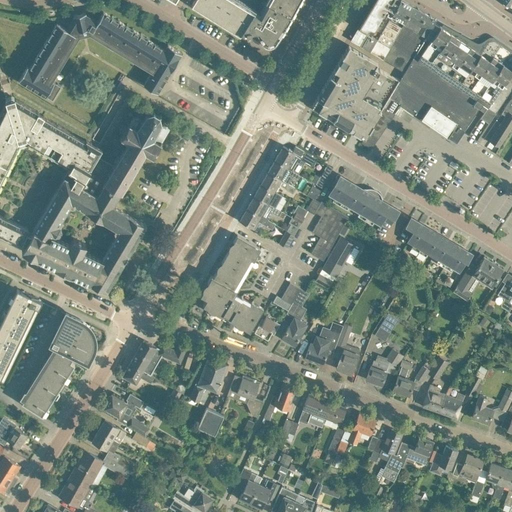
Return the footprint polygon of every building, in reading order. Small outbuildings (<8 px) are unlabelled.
[(264,0),(269,2),(261,16),(248,8),(250,6),(240,0),(237,0),(237,2),(234,0),(194,0),(191,5),(240,35),(240,34),(247,36),(252,36),(251,32),(256,31),(257,32),(261,41),(262,42),(262,43),(263,43),(263,44),(264,44),(265,44),(265,45),(266,45),(267,45),(268,45),(268,46),(269,46),(269,45),(270,45),(271,45),(272,45),(273,45),(273,44),(274,44),(274,43),(275,43),(279,36),(284,30),(288,22),(292,15),(297,6),(300,0),(264,0)] [(389,19),(399,0),(375,0),(359,27),(352,40),(363,47),(370,51),(378,38),(389,19)] [(383,59),(413,6),(402,0),(399,0),(389,19),(378,38),(370,51),(383,59)] [(511,0),(502,0),(504,1),(502,3),(503,4),(504,3),(503,3),(504,0),(505,0),(509,2),(507,6),(511,9),(511,8),(511,0)] [(394,66),(424,13),(413,6),(383,59),(394,66)] [(19,80),(52,100),(60,86),(51,80),(79,35),(90,32),(152,70),(144,84),(157,92),(170,71),(171,71),(179,58),(179,57),(181,52),(168,44),(165,49),(103,11),(96,23),(92,21),(93,19),(92,18),(91,20),(87,17),(87,18),(85,12),(73,15),(74,21),(71,25),(70,24),(69,25),(71,26),(68,30),(57,23),(29,67),(27,66),(19,80)] [(426,36),(433,23),(436,19),(424,13),(394,66),(404,72),(426,36)] [(439,27),(433,23),(426,36),(404,72),(399,80),(384,105),(393,112),(399,104),(411,112),(412,111),(421,117),(420,118),(431,126),(432,125),(441,131),(440,132),(451,139),(452,138),(456,141),(482,103),(487,107),(511,68),(511,51),(494,39),(494,40),(493,41),(491,42),(489,40),(487,44),(486,43),(485,45),(480,53),(440,26),(439,27)] [(343,54),(312,105),(363,136),(364,137),(365,136),(368,131),(371,126),(374,121),(377,116),(380,111),(384,105),(399,80),(375,65),(377,61),(349,44),(343,54)] [(511,68),(487,107),(480,117),(489,123),(511,88),(511,96),(504,108),(501,113),(505,115),(489,141),(499,146),(511,126),(511,68)] [(120,139),(128,143),(114,166),(97,156),(102,149),(86,139),(85,141),(43,116),(44,115),(15,98),(15,97),(5,100),(0,111),(0,234),(21,244),(21,243),(24,245),(22,250),(38,258),(39,257),(55,265),(55,266),(72,274),(72,273),(89,281),(88,282),(106,290),(124,260),(127,255),(145,225),(146,226),(146,225),(113,205),(145,151),(152,156),(170,126),(163,122),(161,122),(160,116),(161,115),(161,114),(159,115),(154,112),(154,110),(153,110),(153,112),(147,114),(146,112),(145,113),(146,114),(143,119),(138,116),(138,115),(137,115),(137,116),(134,117),(133,115),(132,116),(133,117),(128,127),(124,124),(123,126),(122,125),(119,130),(120,131),(120,132),(123,134),(122,136),(120,137),(120,139)] [(395,113),(393,112),(384,105),(380,111),(391,119),(395,113)] [(388,124),(391,119),(380,111),(377,116),(388,124)] [(384,129),(388,124),(377,116),(374,121),(384,129)] [(381,134),(384,129),(374,121),(371,126),(381,134)] [(378,139),(381,134),(371,126),(368,131),(378,139)] [(375,143),(378,139),(368,131),(365,136),(375,143)] [(371,149),(375,143),(365,136),(364,137),(361,142),(371,149)] [(317,157),(300,148),(295,145),(292,150),(283,145),(274,160),(292,169),(297,161),(299,162),(301,159),(313,165),(317,157)] [(298,179),(301,174),(292,169),(274,160),(267,172),(289,184),(293,176),(298,179)] [(295,187),(289,184),(267,172),(261,183),(276,191),(280,185),(292,192),(295,187)] [(322,186),(327,177),(321,173),(316,183),(322,186)] [(363,187),(360,186),(347,178),(347,179),(340,175),(339,177),(329,193),(335,197),(341,200),(339,204),(347,209),(349,205),(360,211),(358,215),(365,220),(368,216),(374,220),(380,223),(383,219),(390,223),(391,224),(398,212),(397,212),(399,209),(390,204),(390,205),(382,200),(382,196),(379,192),(376,189),(371,187),(367,188),(363,187)] [(276,191),(261,183),(254,195),(269,204),(274,207),(275,207),(282,195),(276,191)] [(312,185),(307,194),(313,198),(315,199),(320,189),(312,185)] [(262,216),(269,204),(254,195),(247,206),(247,207),(262,216)] [(320,202),(315,199),(313,198),(306,209),(314,214),(315,212),(320,202)] [(348,216),(336,209),(321,201),(320,202),(315,212),(321,215),(312,231),(320,236),(311,253),(323,260),(348,216)] [(247,208),(240,220),(254,228),(259,221),(272,229),(275,223),(262,216),(247,207),(247,208)] [(275,207),(274,207),(272,211),(279,215),(281,211),(275,207)] [(296,212),(292,217),(292,218),(301,223),(304,217),(296,212)] [(294,235),(301,223),(292,218),(292,217),(290,220),(288,223),(291,224),(287,230),(294,235)] [(453,267),(459,270),(469,254),(468,253),(461,250),(463,247),(426,225),(424,228),(418,224),(419,221),(411,217),(410,219),(409,219),(402,231),(403,231),(410,235),(408,240),(413,243),(411,247),(426,256),(428,252),(439,258),(436,262),(451,271),(453,267)] [(287,230),(280,243),(287,247),(294,235),(287,230)] [(253,260),(260,248),(237,234),(213,276),(211,275),(200,294),(206,298),(203,304),(221,315),(221,316),(221,315),(220,316),(222,318),(225,320),(228,320),(229,319),(250,331),(263,308),(251,301),(250,303),(231,293),(251,258),(253,260)] [(341,235),(322,268),(336,276),(345,260),(353,246),(355,244),(341,235)] [(470,263),(453,290),(467,299),(471,293),(466,290),(475,276),(491,286),(493,283),(496,285),(501,277),(498,276),(503,267),(484,255),(476,267),(470,263)] [(428,277),(431,272),(420,266),(417,270),(428,277)] [(319,273),(315,280),(328,287),(332,280),(329,278),(320,273),(319,273)] [(281,298),(291,304),(293,301),(300,288),(290,282),(281,298)] [(511,295),(511,283),(510,286),(505,282),(497,294),(508,301),(511,295)] [(0,377),(0,378),(35,307),(38,308),(42,301),(39,299),(39,298),(21,289),(20,290),(19,289),(17,288),(14,295),(13,296),(15,297),(13,303),(10,302),(7,309),(9,310),(6,316),(4,315),(1,322),(3,323),(0,329),(0,328),(0,377)] [(308,293),(305,291),(300,288),(293,301),(300,306),(308,293)] [(291,304),(281,298),(276,295),(273,301),(288,310),(291,304)] [(463,305),(455,300),(450,309),(458,314),(463,305)] [(288,310),(286,312),(294,317),(289,325),(282,337),(288,340),(287,342),(292,345),(293,343),(295,344),(302,332),(301,332),(306,323),(299,319),(302,315),(297,312),(300,306),(293,301),(291,304),(288,310)] [(488,303),(484,309),(490,313),(494,307),(488,303)] [(80,319),(77,318),(66,312),(51,342),(57,345),(21,402),(42,414),(42,413),(41,412),(44,407),(46,408),(53,397),(51,395),(55,390),(57,391),(64,380),(62,378),(65,373),(67,375),(75,363),(70,360),(74,354),(85,359),(84,361),(86,362),(91,351),(93,346),(94,341),(93,336),(92,336),(92,337),(87,334),(89,329),(90,330),(91,329),(88,325),(84,322),(80,319)] [(388,313),(375,334),(380,337),(391,320),(396,324),(398,319),(388,313)] [(259,322),(254,330),(268,338),(271,331),(274,333),(280,323),(279,323),(274,320),(275,320),(266,315),(261,323),(259,322)] [(484,316),(480,322),(486,327),(490,321),(484,316)] [(491,330),(497,334),(504,324),(497,320),(491,330)] [(345,344),(348,336),(352,326),(344,323),(343,326),(340,333),(334,348),(333,352),(341,355),(337,367),(344,370),(343,372),(350,374),(350,372),(351,373),(358,354),(353,352),(354,348),(345,344)] [(310,342),(305,355),(307,356),(312,358),(323,362),(328,349),(326,348),(327,345),(334,348),(340,333),(333,330),(330,329),(323,326),(319,336),(313,334),(310,342)] [(180,362),(186,347),(178,344),(176,350),(162,344),(161,348),(143,339),(129,363),(150,375),(162,355),(180,362)] [(385,358),(397,366),(404,355),(392,347),(385,358)] [(197,353),(193,360),(198,362),(201,356),(197,353)] [(217,390),(227,362),(209,355),(198,383),(195,381),(190,397),(199,400),(205,385),(217,390)] [(439,355),(428,373),(437,379),(449,361),(439,355)] [(409,394),(411,387),(414,381),(405,377),(408,368),(410,368),(413,362),(402,358),(399,364),(402,365),(398,375),(393,388),(402,392),(401,393),(406,396),(407,394),(409,394)] [(380,386),(386,371),(388,365),(374,359),(371,366),(371,365),(366,378),(374,381),(373,383),(380,386)] [(150,375),(129,363),(122,375),(135,382),(139,376),(143,378),(151,382),(154,377),(150,375)] [(430,369),(422,365),(414,377),(422,382),(430,369)] [(484,375),(488,369),(481,365),(478,371),(484,375)] [(488,369),(484,375),(490,378),(494,370),(489,367),(488,369)] [(243,375),(242,377),(234,374),(234,375),(235,375),(227,395),(230,389),(249,396),(246,402),(252,414),(257,416),(264,397),(262,400),(254,397),(260,381),(261,382),(261,381),(243,374),(242,375),(243,375)] [(474,374),(465,392),(471,395),(472,396),(474,391),(479,382),(481,378),(474,374)] [(479,382),(474,391),(479,393),(483,384),(479,382)] [(290,402),(295,388),(283,383),(278,397),(273,395),(263,417),(270,420),(276,405),(289,410),(292,403),(290,402)] [(446,394),(445,394),(439,392),(440,388),(430,384),(428,388),(422,405),(439,411),(446,394)] [(439,411),(456,417),(464,394),(458,392),(455,398),(448,395),(452,388),(449,386),(445,394),(446,394),(439,411)] [(511,389),(507,387),(498,406),(507,410),(511,398),(511,389)] [(174,388),(166,402),(174,406),(181,392),(174,388)] [(136,431),(144,436),(149,428),(130,417),(136,406),(139,408),(143,400),(130,393),(126,399),(127,400),(126,402),(112,393),(104,407),(119,415),(116,419),(130,427),(136,431)] [(325,417),(331,401),(309,393),(303,409),(299,420),(307,423),(311,412),(325,417)] [(472,416),(488,422),(493,409),(483,405),(486,397),(479,395),(472,416)] [(340,423),(346,407),(331,401),(325,417),(340,423)] [(156,412),(158,408),(150,403),(147,407),(156,412)] [(197,427),(215,435),(224,415),(206,407),(197,427)] [(368,438),(376,418),(359,412),(353,428),(348,441),(356,444),(360,435),(368,438)] [(286,418),(282,430),(288,432),(293,421),(286,418)] [(27,434),(15,426),(16,424),(7,419),(0,430),(0,441),(4,444),(7,439),(19,446),(27,434)] [(119,442),(122,437),(126,432),(119,428),(119,427),(105,419),(98,429),(119,442)] [(254,422),(248,419),(245,426),(251,428),(254,422)] [(293,421),(288,432),(294,434),(298,423),(293,421)] [(378,437),(373,450),(380,453),(378,457),(387,461),(391,451),(392,452),(393,452),(402,433),(390,428),(385,440),(378,437)] [(113,453),(119,442),(98,429),(92,440),(106,449),(106,448),(113,453)] [(136,431),(132,438),(146,446),(146,445),(149,439),(150,439),(144,436),(136,431)] [(335,451),(341,439),(341,437),(334,434),(328,449),(329,450),(324,462),(330,464),(335,451)] [(373,450),(378,437),(372,435),(367,447),(373,450)] [(430,448),(433,440),(419,435),(414,448),(410,447),(411,444),(410,444),(409,446),(401,443),(402,441),(401,441),(396,455),(392,453),(392,452),(391,451),(387,461),(384,468),(390,471),(393,467),(396,468),(399,463),(403,464),(402,466),(402,467),(405,460),(404,460),(406,456),(415,460),(416,458),(426,462),(426,464),(428,459),(432,461),(436,452),(436,450),(430,448)] [(341,439),(335,451),(342,454),(348,442),(341,439)] [(441,471),(443,465),(450,467),(457,449),(446,445),(442,454),(436,452),(432,461),(429,470),(437,473),(441,471)] [(89,485),(103,460),(85,450),(71,475),(89,485)] [(287,467),(292,456),(284,452),(279,463),(287,467)] [(457,462),(453,473),(466,478),(466,476),(475,480),(478,472),(483,459),(467,453),(463,464),(457,462)] [(0,467),(13,476),(20,465),(4,455),(0,461),(0,467)] [(135,464),(121,456),(117,462),(131,470),(135,464)] [(131,470),(117,462),(113,470),(127,478),(131,470)] [(493,495),(503,466),(491,462),(485,477),(493,479),(491,483),(492,486),(495,487),(493,495)] [(505,484),(510,486),(511,481),(511,469),(503,466),(493,495),(500,498),(505,484)] [(0,467),(0,489),(3,492),(13,476),(0,467)] [(250,502),(259,483),(253,481),(256,474),(243,468),(237,482),(238,481),(245,484),(239,497),(241,498),(241,500),(245,501),(246,500),(250,502)] [(182,481),(187,474),(180,469),(175,476),(182,481)] [(172,481),(176,473),(171,470),(167,478),(172,481)] [(87,511),(89,508),(90,505),(91,505),(92,504),(91,503),(92,501),(83,496),(89,485),(71,475),(60,496),(77,506),(77,505),(87,511)] [(259,483),(250,502),(254,504),(254,506),(258,508),(260,507),(261,507),(267,494),(273,497),(279,484),(267,479),(264,486),(259,483)] [(476,479),(471,493),(479,496),(484,482),(476,479)] [(158,492),(162,485),(157,483),(153,489),(158,492)] [(374,492),(379,495),(384,486),(378,483),(374,492)] [(194,511),(192,509),(195,504),(204,510),(208,504),(209,504),(211,501),(211,499),(212,498),(202,491),(204,490),(196,484),(192,490),(194,491),(190,498),(177,490),(172,497),(174,498),(194,511),(194,510),(194,511)] [(289,511),(295,501),(298,493),(282,486),(275,500),(281,502),(276,511),(289,511)] [(317,498),(320,490),(315,488),(311,496),(317,498)] [(356,489),(354,495),(367,502),(370,496),(356,489)] [(421,496),(411,492),(409,498),(418,502),(421,496)] [(295,501),(289,511),(310,511),(314,501),(306,497),(300,503),(295,501)] [(193,511),(194,511),(174,498),(169,506),(177,511),(193,511)] [(44,510),(43,511),(63,511),(62,511),(48,503),(47,505),(45,504),(43,508),(44,510)]
